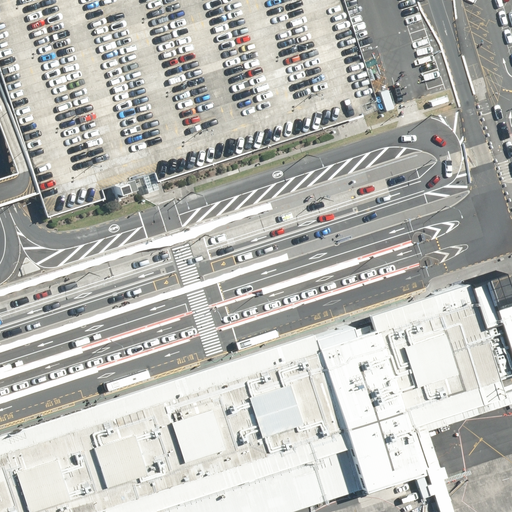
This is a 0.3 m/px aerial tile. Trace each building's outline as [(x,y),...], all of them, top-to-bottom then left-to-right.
[(0,0),(0,136),(20,195),(37,190),(47,217),(374,104),(338,0),(0,0)] [(268,200),(0,287),(0,294),(271,207),(268,200)] [(283,250),(0,343),(0,350),(286,257),(283,250)] [(353,256),(260,285),(262,291),(355,261),(353,256)] [(488,280),(357,320),(218,363),(0,430),(0,511),(285,511),(413,472),(414,478),(427,474),(433,493),(438,511),(451,511),(443,481),(428,431),(511,403),(511,387),(500,391),(495,377),(511,371),(511,293),(494,299),(488,280)] [(80,343),(0,368),(0,375),(82,349),(80,343)] [(96,363),(0,393),(0,399),(98,369),(96,363)]
